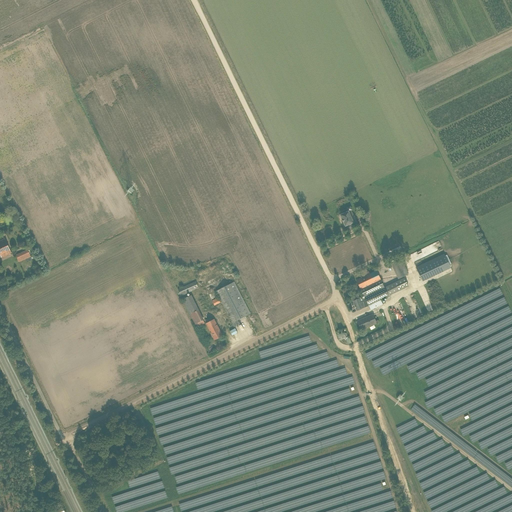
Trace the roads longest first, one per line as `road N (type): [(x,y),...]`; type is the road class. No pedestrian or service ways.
road 1 (unclassified): [(66,437),(336,297),(195,0)]
road 2 (unclassified): [(66,437),(0,305)]
